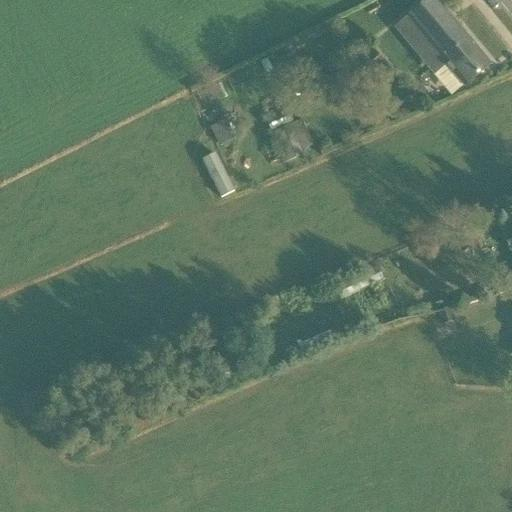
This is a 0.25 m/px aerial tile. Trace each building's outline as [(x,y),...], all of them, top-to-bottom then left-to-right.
[(466,86),(490,66),(435,0),(429,0),(397,27),(433,70),(445,61),(466,86)] [(370,49),(334,78),(355,105),(371,92),(366,85),(377,76),(383,83),(392,76),(370,49)] [(323,68),(296,79),(304,100),(331,89),(323,68)] [(209,126),(219,147),(233,141),(224,120),(209,126)] [(269,135),(282,165),(303,156),(301,151),(312,146),(301,121),(269,135)] [(411,359),(399,322),(376,329),(381,345),(371,348),(378,370),(411,359)] [(408,368),(381,381),(392,403),(419,390),(408,368)]
